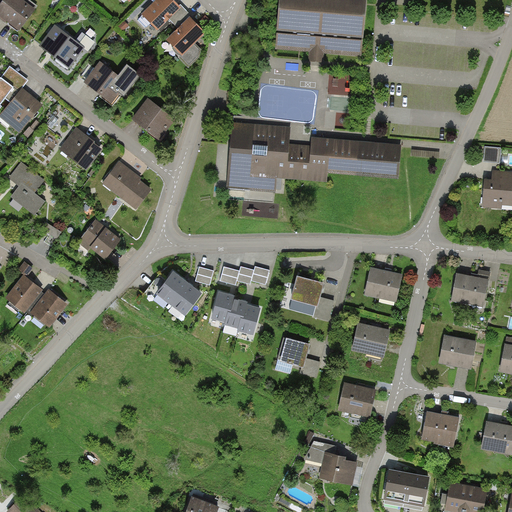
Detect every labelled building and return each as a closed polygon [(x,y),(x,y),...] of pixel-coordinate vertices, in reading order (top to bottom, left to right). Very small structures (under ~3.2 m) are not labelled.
[(1,0),(0,2),(0,20),(17,33),(35,10),(21,0),(1,0)] [(170,0),(156,0),(139,18),(156,34),(181,10),(170,0)] [(279,0),(278,23),(276,48),(310,51),(309,60),(325,61),(325,52),(362,55),(365,0),(279,0)] [(205,35),(188,19),(164,42),(181,59),(205,35)] [(37,47),(67,72),(84,52),(54,27),(37,47)] [(254,51),(234,49),(233,61),(252,63),(254,51)] [(83,85),(109,105),(125,85),(99,65),(83,85)] [(331,94),(354,93),(354,73),(330,74),(331,94)] [(11,103),(20,92),(1,77),(0,79),(0,109),(2,106),(1,105),(6,98),(11,103)] [(11,103),(0,116),(20,132),(41,106),(22,90),(20,92),(11,103)] [(146,101),(130,121),(157,143),(174,124),(146,101)] [(246,118),(234,117),(229,186),(272,189),(276,189),(277,175),(327,179),(327,170),(398,176),(400,147),(313,140),(313,148),(288,146),(290,130),(246,126),(246,118)] [(103,152),(76,130),(58,151),(85,173),(103,152)] [(502,159),(503,146),(486,146),(486,159),(502,159)] [(413,149),(413,156),(440,158),(440,151),(413,149)] [(34,195),(44,183),(21,164),(8,180),(19,189),(10,200),(34,220),(46,205),(34,195)] [(153,193),(120,164),(101,185),(134,214),(153,193)] [(511,192),(510,192),(511,176),(511,175),(493,173),(491,184),(484,183),(481,209),(502,212),(501,207),(511,208),(511,192)] [(95,223),(77,244),(102,264),(119,243),(95,223)] [(224,267),(220,281),(236,285),(237,281),(251,285),(252,281),(266,285),(270,270),(255,266),(254,270),(241,266),(240,271),(224,267)] [(199,267),(195,281),(210,285),(214,271),(199,267)] [(403,278),(370,269),(363,298),(395,307),(403,278)] [(187,284),(173,273),(158,293),(171,302),(167,307),(169,309),(173,304),(185,313),(200,293),(187,284)] [(456,274),(450,304),(483,311),(489,281),(456,274)] [(22,277),(3,301),(22,316),(41,293),(22,277)] [(323,285),(296,278),(289,300),(316,307),(313,319),(330,324),(336,302),(319,298),(323,285)] [(47,291),(27,315),(47,331),(67,307),(47,291)] [(234,297),(220,293),(213,317),(226,321),(226,323),(240,327),(239,329),(253,333),(259,309),(246,305),(247,303),(233,299),(234,297)] [(356,325),(350,351),(383,360),(389,333),(356,325)] [(443,337),(438,365),(471,372),(476,344),(443,337)] [(309,348),(284,341),(279,363),(301,369),(299,377),(317,382),(322,366),(305,362),(309,348)] [(511,347),(504,345),(498,374),(511,376),(511,347)] [(375,392),(342,384),(335,416),(368,423),(375,392)] [(419,443),(452,450),(458,419),(425,412),(419,443)] [(511,428),(485,423),(479,452),(511,458),(511,428)] [(320,481),(351,488),(356,462),(325,455),(320,481)] [(410,474),(390,471),(385,497),(400,500),(399,505),(403,506),(410,474)] [(424,504),(429,478),(410,474),(403,506),(408,507),(409,501),(424,504)] [(460,511),(465,489),(446,485),(441,511),(460,511)] [(480,511),(484,492),(465,489),(460,511),(480,511)] [(21,498),(9,510),(10,511),(39,511),(32,505),(30,507),(21,498)] [(215,511),(217,508),(191,498),(185,511),(215,511)]
